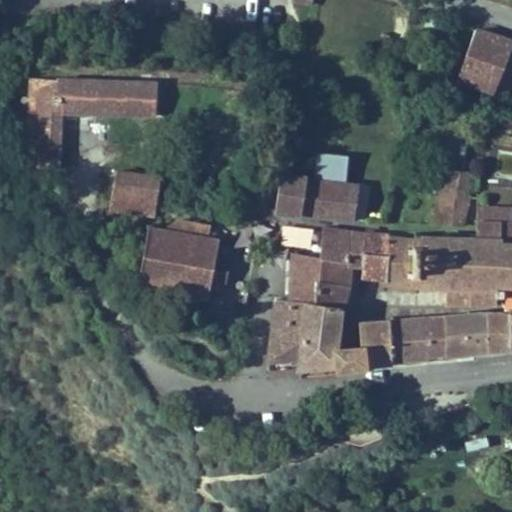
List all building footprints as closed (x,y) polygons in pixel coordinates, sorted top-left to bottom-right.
[(511,52),(511,42),(476,29),(455,85),(495,100),(511,52)] [(155,110),(157,78),(29,72),(27,164),(36,164),(36,169),(58,170),(63,107),(155,110)] [(321,152),(317,181),(328,182),(323,219),(357,224),(362,183),(348,182),(351,156),(321,152)] [(161,177),(117,170),(112,203),(157,209),(161,177)] [(473,178),(445,172),(434,231),(462,235),(473,178)] [(313,177),(282,173),(276,213),(307,217),(312,180),(313,177)] [(323,219),(328,182),(317,181),(312,180),(307,217),(323,219)] [(511,211),(479,210),(478,225),(511,227),(511,211)] [(158,224),(149,222),(137,285),(161,289),(159,301),(195,308),(197,296),(209,299),(214,275),(218,256),(222,236),(207,234),(209,223),(161,213),(158,224)] [(450,305),(511,304),(511,227),(478,225),(476,239),(388,237),(386,280),(449,286),(450,305)] [(317,257),(351,262),(363,264),(366,233),(320,227),(317,257)] [(388,237),(366,233),(363,264),(362,278),(386,280),(388,237)] [(294,254),(288,301),(344,305),(351,262),(317,257),(294,254)] [(228,258),(218,256),(214,275),(224,277),(228,258)] [(339,365),(340,350),(344,305),(288,301),(273,300),(270,367),(339,365)] [(511,345),(511,314),(511,317),(497,317),(497,347),(511,345)] [(497,347),(497,317),(454,319),(453,353),(453,357),(497,350),(497,347)] [(453,353),(454,319),(432,320),(431,355),(453,353)] [(431,355),(432,320),(396,322),(396,360),(431,357),(431,355)] [(370,349),(370,362),(396,360),(396,322),(379,323),(369,323),(370,349)] [(370,365),(370,362),(370,349),(356,350),(340,350),(339,365),(339,367),(357,366),(370,365)]
